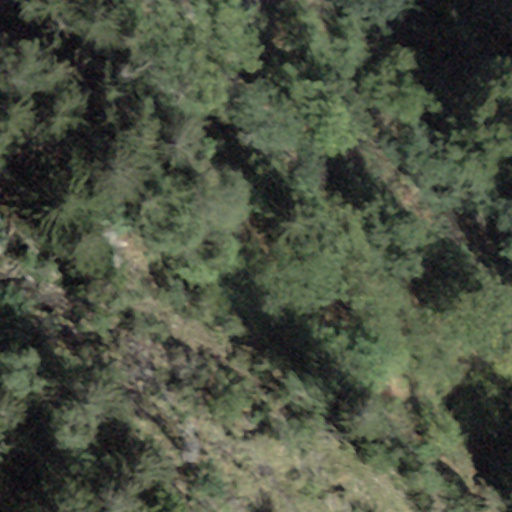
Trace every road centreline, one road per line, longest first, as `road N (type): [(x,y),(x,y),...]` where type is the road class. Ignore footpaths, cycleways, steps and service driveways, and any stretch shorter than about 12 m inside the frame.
road 1 (motorway): [(0,145),(316,511)]
road 2 (motorway): [(511,328),(229,0)]
